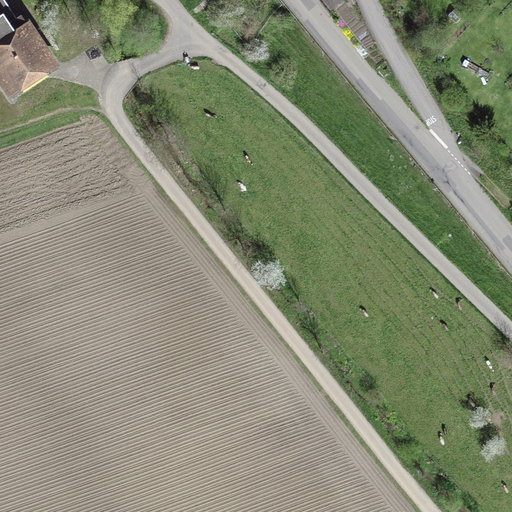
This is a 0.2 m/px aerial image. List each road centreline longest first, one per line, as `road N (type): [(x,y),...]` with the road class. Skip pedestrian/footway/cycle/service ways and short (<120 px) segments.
road 1 (track): [(220,55),(137,68),(110,94),(112,115),(432,511)]
road 2 (residential): [(511,330),(264,88),(220,55),(175,0)]
road 3 (residential): [(300,0),(443,172)]
road 4 (unclassified): [(443,172),(435,124),(367,0)]
